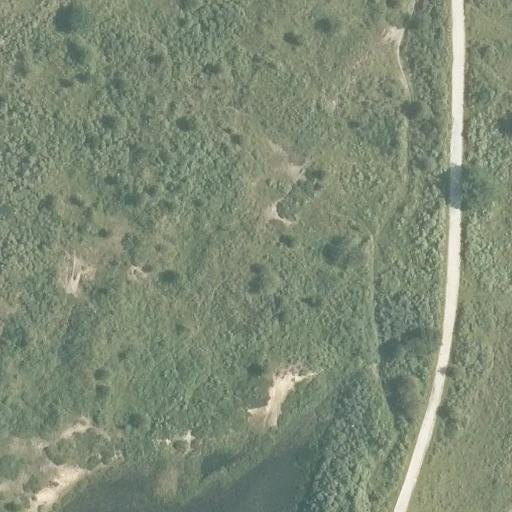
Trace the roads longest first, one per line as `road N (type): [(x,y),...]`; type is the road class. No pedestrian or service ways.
road 1 (unknown): [(366,511),(363,484),(399,441),(401,418),(383,394),(373,256),(378,227),(405,189),(411,98),(395,61),(397,37),(420,0)]
road 2 (track): [(452,0),(443,331),(392,511)]
